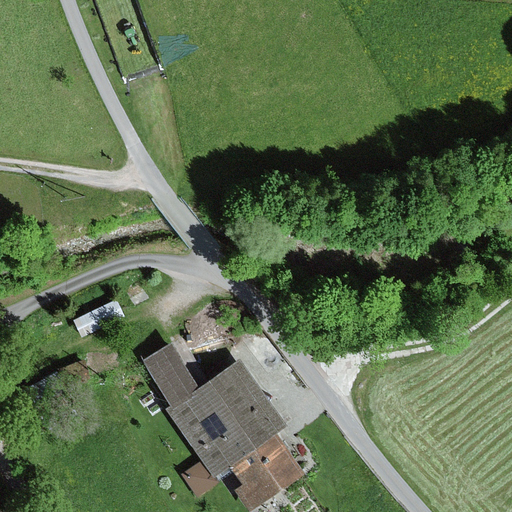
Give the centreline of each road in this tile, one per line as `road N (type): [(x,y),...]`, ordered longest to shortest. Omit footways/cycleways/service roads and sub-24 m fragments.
road 1 (residential): [(67,0),(165,195),(421,511)]
road 2 (track): [(217,261),(196,268),(133,262),(0,321)]
road 3 (track): [(150,171),(119,179),(0,165)]
